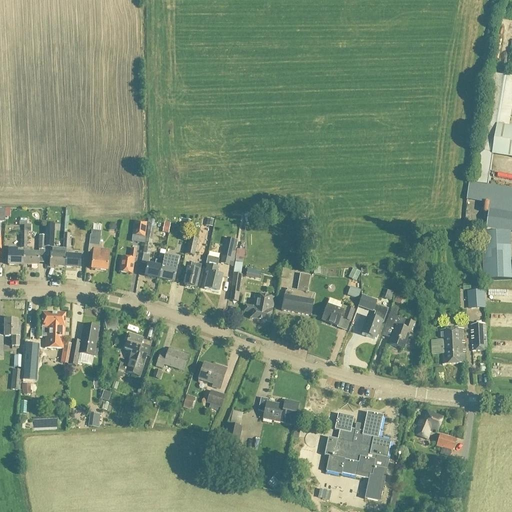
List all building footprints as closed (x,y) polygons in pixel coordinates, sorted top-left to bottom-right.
[(511,77),(491,74),(479,154),(492,156),(511,159),(511,128),(508,128),(511,103),(511,77)] [(469,183),(466,200),(485,203),(485,202),(490,202),(486,229),(482,228),(482,234),(484,281),(511,280),(511,259),(510,233),(511,233),(511,189),(488,186),(492,156),(479,154),(474,184),(469,183)] [(489,185),(506,185),(506,175),(490,174),(489,185)] [(207,218),(206,226),(212,227),(214,220),(207,218)] [(187,241),(191,221),(184,219),(179,239),(187,241)] [(24,232),(30,232),(30,225),(27,225),(27,221),(19,221),(19,225),(24,225),(24,232)] [(135,222),(133,235),(144,237),(146,223),(135,222)] [(89,249),(94,249),(91,269),(107,271),(110,251),(98,250),(101,225),(93,224),(92,235),(90,235),(89,249)] [(53,248),(54,226),(46,226),(45,247),(53,248)] [(144,240),(142,254),(150,256),(152,241),(154,230),(147,228),(145,240),(144,240)] [(194,257),(198,240),(189,238),(185,255),(194,257)] [(232,266),(238,241),(225,238),(220,264),(232,266)] [(27,241),(21,241),(21,249),(24,249),(24,265),(39,265),(39,254),(31,254),(32,249),(27,248),(27,241)] [(24,249),(21,249),(16,249),(16,250),(8,250),(8,265),(24,265),(24,249)] [(51,249),(51,255),(50,266),(65,267),(66,256),(67,251),(63,251),(63,249),(51,249)] [(136,250),(134,250),(130,250),(129,259),(121,258),(119,273),(132,274),(134,260),(135,260),(136,250)] [(147,265),(145,277),(159,280),(165,255),(160,254),(159,254),(158,262),(155,261),(154,267),(147,265)] [(165,255),(159,280),(174,283),(176,271),(179,259),(170,257),(170,256),(165,255)] [(81,257),(66,256),(65,267),(80,268),(81,257)] [(208,274),(204,290),(219,293),(222,277),(216,275),(218,268),(217,268),(219,260),(207,257),(205,266),(207,267),(206,273),(208,274)] [(190,268),(188,268),(184,285),(185,288),(190,289),(191,287),(196,288),(201,266),(191,264),(190,268)] [(281,278),(288,280),(290,271),(283,270),(281,278)] [(347,279),(354,281),(357,271),(350,270),(347,279)] [(240,290),(242,276),(233,274),(231,289),(240,290)] [(285,293),(282,311),(311,316),(315,296),(307,294),(310,276),(300,275),(297,292),(287,290),(287,293),(285,293)] [(360,291),(350,287),(347,296),(357,300),(360,291)] [(245,306),(244,312),(252,314),(251,319),(270,322),(274,297),(256,293),(253,308),(245,306)] [(396,306),(400,297),(394,295),(391,304),(396,306)] [(370,318),(380,322),(387,305),(371,298),(365,310),(372,313),(370,318)] [(327,306),(322,321),(338,326),(340,319),(351,322),(355,311),(341,307),(340,310),(327,306)] [(399,310),(392,307),(386,324),(396,327),(389,346),(403,351),(409,334),(412,335),(416,325),(408,322),(396,318),(399,310)] [(42,313),(41,337),(45,337),(45,349),(64,349),(64,314),(42,313)] [(380,322),(370,318),(367,317),(361,334),(374,339),(380,322)] [(20,326),(18,326),(18,320),(5,320),(5,336),(12,336),(12,346),(19,346),(19,336),(20,336),(20,326)] [(102,322),(104,333),(112,332),(110,320),(102,322)] [(72,341),(68,365),(76,367),(78,355),(92,357),(92,356),(96,357),(97,350),(94,350),(98,328),(84,325),(81,343),(72,341)] [(485,325),(471,325),(472,352),(487,351),(485,325)] [(443,354),(442,354),(442,365),(465,364),(463,329),(440,331),(441,342),(443,342),(443,354)] [(150,347),(141,344),(142,341),(136,339),(137,336),(127,333),(125,338),(126,339),(126,338),(128,341),(125,350),(132,353),(127,366),(121,364),(118,370),(139,377),(146,357),(150,358),(153,349),(149,348),(150,347)] [(36,381),(39,347),(25,346),(22,380),(36,381)] [(159,357),(156,368),(162,370),(163,366),(182,373),(188,356),(169,349),(166,359),(159,357)] [(217,367),(204,363),(198,379),(213,385),(213,387),(220,389),(227,369),(218,366),(217,367)] [(159,380),(161,372),(155,370),(152,378),(159,380)] [(20,391),(22,372),(12,371),(11,390),(20,391)] [(146,401),(149,391),(141,389),(138,399),(146,401)] [(225,396),(211,391),(207,403),(221,407),(225,396)] [(194,398),(187,396),(184,405),(191,407),(194,398)] [(261,399),(258,412),(273,415),(272,420),(294,424),(298,405),(287,402),(286,408),(267,404),(268,400),(261,399)] [(227,420),(236,423),(239,414),(231,411),(227,420)] [(424,411),(414,435),(427,440),(432,429),(437,431),(443,418),(424,411)] [(98,428),(100,415),(90,413),(88,427),(98,428)] [(387,459),(390,442),(378,439),(383,417),(367,414),(363,432),(359,431),(360,427),(356,426),(355,430),(351,430),(354,418),(338,415),(334,430),(339,431),(337,440),(328,439),(324,456),(329,457),(326,473),(341,476),(341,475),(356,478),(357,474),(369,476),(368,483),(364,500),(379,503),(383,486),(389,459),(387,459)] [(229,426),(226,442),(238,444),(241,428),(229,426)] [(298,439),(300,430),(295,428),(292,438),(298,439)] [(440,435),(437,447),(452,451),(455,440),(440,435)] [(276,475),(270,481),(276,487),(282,480),(276,475)] [(329,501),(331,492),(320,490),(318,498),(329,501)]
